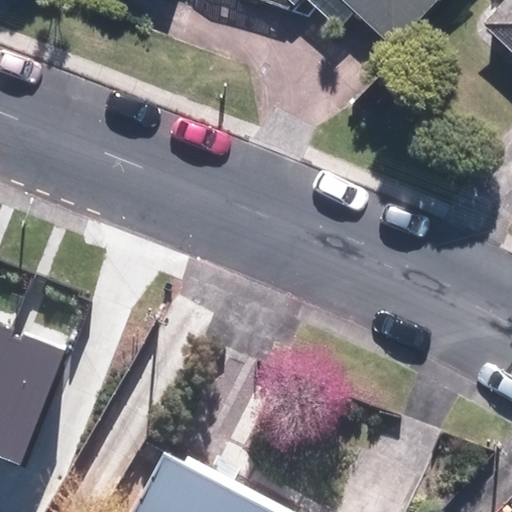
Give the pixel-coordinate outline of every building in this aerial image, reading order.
[(349,0),(392,41),(431,0),(349,0)] [(511,0),(505,0),(509,3),(496,18),(511,32),(511,0)] [(0,373),(16,332),(0,325),(0,373)] [(0,373),(0,457),(19,464),(63,350),(16,332),(0,373)] [(417,511),(435,475),(360,440),(325,511),(318,511),(176,444),(143,511),(417,511)]
